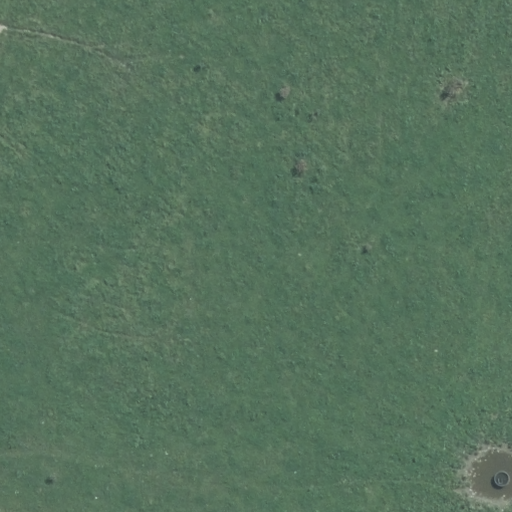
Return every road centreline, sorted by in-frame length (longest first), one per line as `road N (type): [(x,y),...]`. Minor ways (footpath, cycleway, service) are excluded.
road 1 (unknown): [(82,511),(224,0)]
road 2 (unknown): [(0,152),(511,286)]
